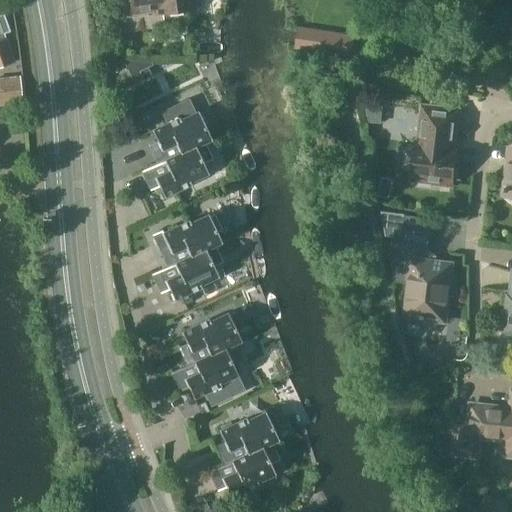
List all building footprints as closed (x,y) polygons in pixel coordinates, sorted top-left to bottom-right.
[(131,0),(133,12),(144,10),(146,28),(184,23),(182,9),(193,8),(191,0),(131,0)] [(0,68),(17,62),(6,33),(9,32),(3,14),(0,15),(0,68)] [(347,65),(351,45),(296,33),(291,52),(347,65)] [(131,35),(119,37),(121,51),(133,50),(131,35)] [(151,62),(123,60),(133,81),(141,77),(142,80),(151,76),(147,68),(153,65),(151,62)] [(20,77),(0,79),(0,105),(22,104),(20,77)] [(152,152),(157,163),(158,163),(204,141),(205,142),(211,139),(206,129),(211,126),(204,111),(199,113),(198,111),(195,112),(189,100),(187,99),(162,112),(161,113),(166,123),(152,130),(160,149),(152,152)] [(404,148),(402,165),(407,171),(412,172),(411,179),(452,184),(456,148),(452,147),(456,112),(424,108),(420,143),(415,143),(415,145),(409,145),(404,148)] [(212,158),(205,142),(204,141),(158,163),(157,163),(142,170),(147,182),(155,178),(163,197),(191,184),(190,182),(208,173),(203,163),(212,158)] [(215,244),(215,245),(221,242),(216,232),(221,229),(214,214),(209,216),(208,214),(190,223),(189,220),(162,233),(161,231),(152,235),(159,250),(168,245),(171,252),(163,255),(168,266),(168,267),(215,244)] [(406,315),(426,318),(426,319),(426,320),(426,321),(427,322),(427,323),(428,324),(429,325),(430,326),(432,326),(434,326),(435,326),(436,325),(437,325),(439,324),(440,322),(440,321),(441,320),(444,320),(446,299),(448,299),(449,299),(450,298),(452,297),(453,296),(453,295),(454,294),(454,292),(454,291),(454,290),(454,288),(453,287),(452,287),(451,285),(449,285),(448,284),(450,265),(435,263),(435,262),(435,260),(434,259),(434,257),(433,256),(432,255),(430,254),(428,253),(427,253),(431,218),(404,215),(402,238),(394,237),(389,256),(394,281),(410,283),(406,315)] [(223,261),(215,245),(215,244),(168,267),(168,266),(152,274),(157,285),(165,281),(174,300),(201,287),(200,285),(218,276),(213,266),(223,261)] [(182,354),(187,365),(234,343),(241,340),(236,330),(241,328),(234,312),(229,314),(228,312),(210,321),(209,319),(181,332),(190,350),(182,354)] [(233,364),(242,360),(234,343),(187,365),(172,372),(177,384),(185,380),(194,398),(205,393),(210,404),(230,395),(224,381),(238,375),(233,364)] [(511,411),(473,407),(472,421),(453,419),(450,455),(479,458),(482,434),(495,436),(499,440),(510,441),(509,452),(511,452),(511,411)] [(220,453),(225,463),(225,464),(272,442),(278,439),(273,429),(278,426),(271,411),(266,414),(265,411),(247,420),(246,418),(219,431),(228,449),(220,453)] [(280,459),(272,442),(225,464),(225,463),(209,471),(214,482),(222,479),(231,497),(258,484),(257,482),(275,474),(270,463),(280,459)] [(483,493),(476,511),(504,511),(508,502),(483,493)] [(185,506),(188,511),(211,511),(202,496),(185,506)]
